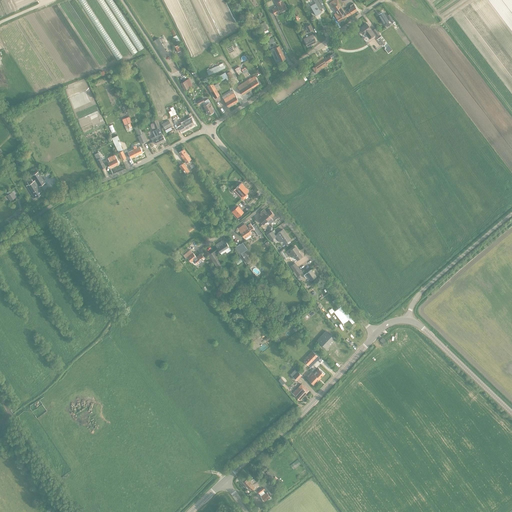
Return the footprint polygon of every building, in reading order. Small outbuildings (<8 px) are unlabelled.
[(275,14),(287,9),(282,0),(276,3),(277,6),(272,9),(275,14)] [(313,0),(315,2),(310,5),(315,15),(318,13),(321,12),(319,10),(325,6),(321,0),(313,0)] [(348,16),(344,10),(338,0),(334,0),(329,3),(334,6),(337,12),(334,14),(338,22),(348,16)] [(349,7),(344,10),(348,16),(357,10),(358,10),(354,3),(350,5),(352,7),(349,8),(349,7)] [(390,24),(388,21),(382,12),(379,14),(384,23),(386,26),(390,24)] [(262,23),(259,24),(262,31),(267,29),(264,22),(262,23)] [(372,31),(370,29),(371,28),(367,23),(359,29),(363,34),(365,33),(369,38),(374,34),(375,36),(379,33),(375,28),(372,31)] [(303,39),(307,46),(316,42),(313,34),(303,39)] [(387,43),(381,35),(376,39),(382,46),(387,43)] [(158,38),(153,41),(163,56),(168,53),(158,38)] [(387,43),(384,45),(385,47),(384,48),(388,53),(392,50),(387,43)] [(270,50),(276,63),(285,58),(279,45),(274,48),(270,50)] [(315,66),(312,67),(316,73),(324,67),(322,64),(326,62),(327,63),(337,57),(334,52),(330,55),(329,54),(324,58),(323,56),(316,60),(318,62),(314,65),(315,66)] [(237,85),(242,94),(259,84),(255,76),(252,78),(252,77),(237,85)] [(181,84),(184,91),(189,88),(185,81),(181,84)] [(212,83),(208,85),(215,98),(219,95),(212,83)] [(234,92),(223,98),(225,102),(228,107),(238,101),(236,96),(234,92)] [(207,103),(203,105),(208,114),(214,111),(212,108),(213,107),(208,99),(205,100),(207,103)] [(122,119),(124,125),(132,122),(129,116),(122,119)] [(179,126),(182,131),(195,124),(191,118),(182,123),(183,124),(179,126)] [(150,122),(151,123),(153,123),(156,128),(158,127),(160,130),(162,129),(161,126),(160,126),(157,119),(152,121),(150,122)] [(162,124),(165,129),(172,125),(169,120),(162,124)] [(152,139),(154,143),(156,142),(158,144),(165,140),(163,135),(161,132),(155,136),(156,137),(152,139)] [(111,138),(118,152),(122,149),(120,145),(121,144),(117,135),(111,138)] [(134,148),(134,149),(128,152),(131,157),(143,152),(140,146),(137,148),(136,146),(134,148)] [(179,152),(186,162),(191,158),(184,149),(179,152)] [(94,154),(97,160),(101,169),(105,167),(98,152),(94,154)] [(110,161),(108,162),(111,167),(119,163),(116,158),(115,154),(108,158),(110,161)] [(179,165),(185,174),(189,171),(183,162),(179,165)] [(28,184),(27,185),(34,198),(41,194),(40,192),(42,190),(39,186),(45,182),(38,171),(32,175),(35,180),(33,181),(32,179),(27,182),(28,184)] [(241,193),(239,195),(242,197),(243,196),(249,191),(241,182),(236,188),(241,193)] [(15,197),(12,192),(11,192),(10,190),(8,191),(9,193),(7,194),(7,195),(8,194),(11,200),(15,197)] [(238,205),(232,211),(234,214),(235,213),(238,216),(243,211),(238,205)] [(258,219),(263,224),(267,220),(269,223),(273,220),(271,217),(274,214),(270,209),(265,213),(263,211),(259,213),(262,216),(258,219)] [(245,224),(238,229),(244,237),(246,240),(251,237),(249,233),(254,229),(258,235),(262,233),(255,223),(252,225),(251,223),(248,225),(249,227),(247,228),(245,224)] [(270,240),(271,240),(276,236),(278,240),(281,238),(284,243),(290,239),(282,229),(278,232),(277,233),(278,233),(275,235),(272,231),(270,232),(267,234),(270,240)] [(218,249),(209,255),(217,268),(221,266),(215,255),(220,252),(224,249),(225,251),(227,253),(231,250),(229,246),(224,239),(215,245),(218,249)] [(236,246),(241,253),(240,253),(247,262),(250,260),(244,251),(247,248),(243,242),(236,246)] [(288,253),(291,257),(294,255),(297,260),(302,256),(295,246),(290,250),(291,251),(288,253)] [(187,257),(191,261),(194,259),(198,263),(200,265),(201,265),(203,263),(203,262),(202,260),(205,258),(201,253),(197,257),(193,252),(187,257)] [(290,266),(294,271),(298,267),(297,265),(295,262),(290,266)] [(298,267),(294,271),(297,276),(302,272),(299,268),(298,267)] [(303,275),(306,278),(308,276),(311,279),(316,275),(312,269),(303,275)] [(326,331),(318,340),(326,348),(329,345),(335,339),(329,334),(326,331)] [(313,351),(304,361),(308,365),(310,367),(313,364),(311,362),(317,356),(313,351)] [(318,369),(315,373),(320,378),(324,374),(318,369)] [(293,376),(297,380),(302,375),(298,371),(293,376)] [(320,378),(315,373),(314,373),(313,372),(307,378),(314,384),(320,378)] [(295,390),(292,393),(295,395),(300,400),(301,398),(309,390),(304,386),(298,392),(295,390)] [(242,481),(248,488),(249,487),(251,490),(254,487),(252,485),(253,484),(247,477),(242,481)] [(261,496),(264,501),(270,497),(267,492),(261,496)]
